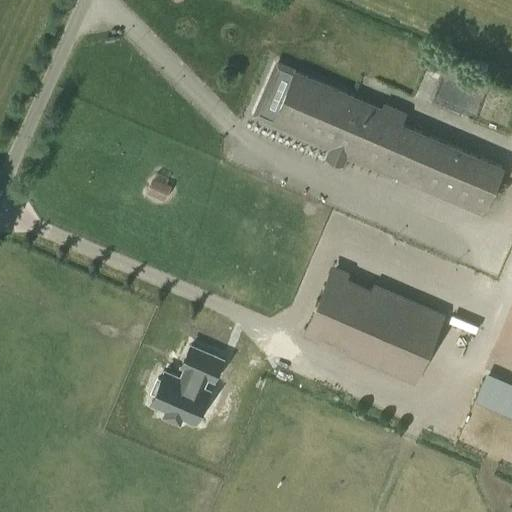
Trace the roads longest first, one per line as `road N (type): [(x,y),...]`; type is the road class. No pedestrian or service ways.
road 1 (unknown): [(511,215),(487,249),(440,389),(404,399),(253,338),(198,299),(0,214)]
road 2 (unclassified): [(84,0),(0,188)]
